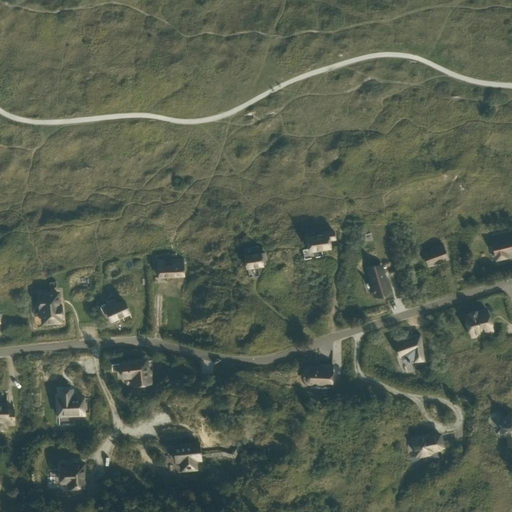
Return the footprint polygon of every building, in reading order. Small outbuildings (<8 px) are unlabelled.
[(335,239),(333,231),(323,233),(323,235),(307,237),(309,251),(330,248),(329,240),(335,239)] [(427,245),(432,263),(447,259),(444,251),(448,250),(442,231),(428,235),(430,244),(427,245)] [(502,240),(492,243),(496,260),(506,258),(505,254),(510,252),(511,254),(511,253),(511,236),(507,237),(501,239),(502,240)] [(262,261),(266,260),(264,253),(245,256),(247,268),(262,266),(262,261)] [(159,277),(184,276),(183,260),(172,261),(172,266),(165,267),(164,261),(158,261),(159,277)] [(380,265),(367,269),(376,297),(389,293),(380,265)] [(41,297),(39,297),(40,308),(42,308),(43,319),(43,323),(62,322),(62,318),(61,306),(59,306),(58,293),(40,295),(41,297)] [(124,301),(117,304),(115,300),(113,299),(106,302),(105,304),(107,309),(106,309),(111,321),(129,313),(124,301)] [(486,331),(492,329),(486,309),(480,311),(465,315),(467,323),(470,322),(474,336),(480,334),(480,332),(486,330),(486,331)] [(405,340),(395,343),(399,357),(401,356),(402,361),(407,360),(407,361),(409,361),(409,360),(414,360),(414,362),(423,361),(420,335),(414,337),(411,338),(410,336),(404,338),(405,340)] [(306,369),(303,372),(302,376),(303,380),(306,383),(310,384),(309,389),(310,389),(310,384),(331,384),(331,390),(333,352),(332,352),(331,367),(325,367),(319,367),(320,351),(319,351),(319,369),(310,369),(306,369)] [(146,361),(120,364),(121,377),(122,377),(123,378),(127,377),(128,376),(134,375),(135,386),(153,384),(151,370),(149,370),(148,360),(146,361)] [(59,400),(58,400),(58,415),(83,414),(83,399),(72,399),(71,394),(72,394),(72,390),(59,391),(59,400)] [(7,424),(14,424),(13,411),(7,411),(7,406),(0,406),(0,420),(7,420),(7,424)] [(511,416),(510,418),(507,415),(499,424),(502,427),(500,430),(508,438),(509,441),(507,441),(508,447),(511,446),(511,416)] [(423,436),(412,439),(415,454),(420,452),(424,455),(430,454),(432,449),(443,447),(440,434),(423,438),(423,436)] [(200,459),(198,443),(174,446),(175,462),(181,461),(182,470),(196,468),(195,459),(200,459)] [(67,468),(60,468),(61,482),(69,482),(69,488),(83,487),(83,481),(85,481),(84,464),(67,464),(67,468)] [(338,491),(333,491),(334,505),(339,505),(338,511),(354,511),(354,508),(359,508),(359,494),(354,494),(354,487),(338,488),(338,491)]
